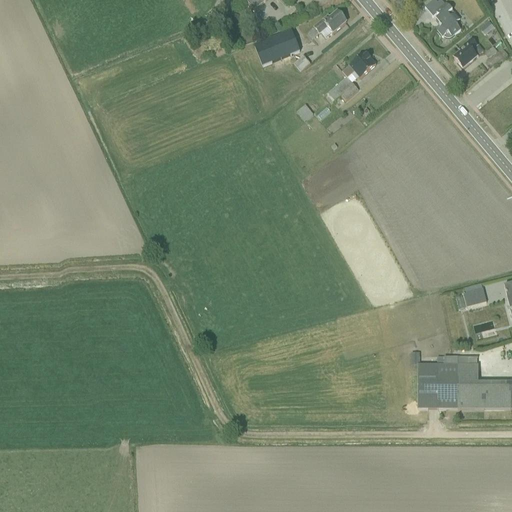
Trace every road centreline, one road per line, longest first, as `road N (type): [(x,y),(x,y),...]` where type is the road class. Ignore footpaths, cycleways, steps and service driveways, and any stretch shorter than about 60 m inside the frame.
road 1 (track): [(0,276),(129,270),(151,277),(230,432),(265,441),(511,440)]
road 2 (secondary): [(511,179),(359,0)]
